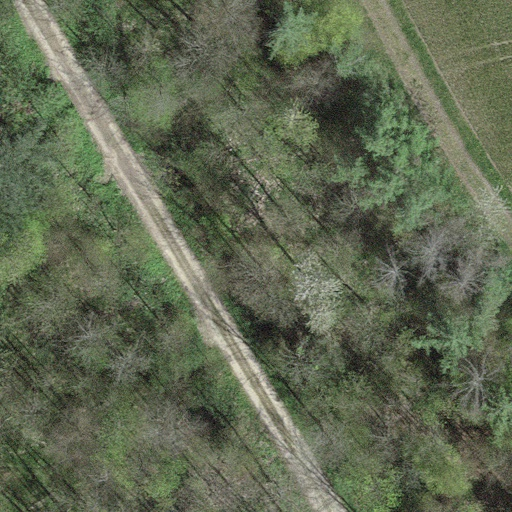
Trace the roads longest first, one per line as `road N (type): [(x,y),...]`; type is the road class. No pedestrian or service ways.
road 1 (track): [(330,511),(23,0)]
road 2 (track): [(393,0),(473,164),(511,217)]
